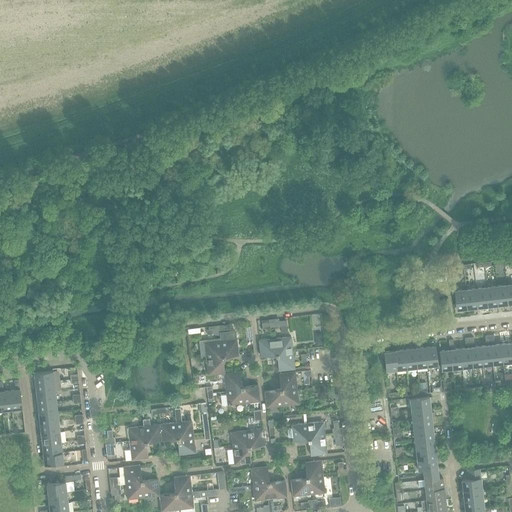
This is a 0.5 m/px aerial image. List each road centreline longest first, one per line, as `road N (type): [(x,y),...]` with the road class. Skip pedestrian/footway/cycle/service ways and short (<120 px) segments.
road 1 (track): [(0,177),(270,86)]
road 2 (residential): [(270,86),(457,0)]
road 3 (residential): [(97,466),(157,459),(163,470),(181,471),(278,460)]
road 4 (residential): [(20,359),(52,345),(84,359),(97,466)]
road 5 (residential): [(340,340),(511,320)]
road 6 (residential): [(278,460),(268,452),(251,314)]
